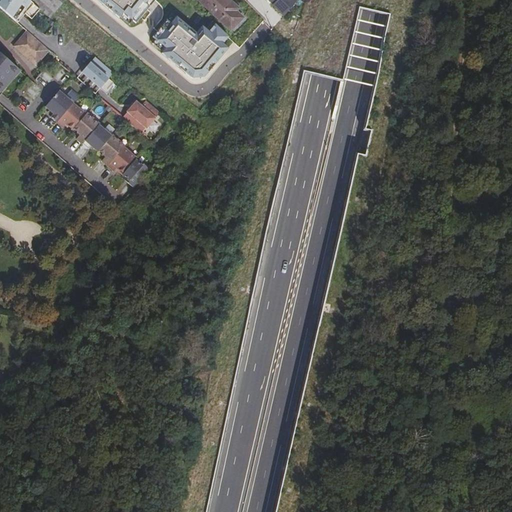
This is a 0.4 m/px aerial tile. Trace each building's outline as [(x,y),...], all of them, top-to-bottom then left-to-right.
[(0,0),(0,8),(15,21),(22,12),(31,20),(38,10),(32,5),(33,4),(29,0),(0,0)] [(29,0),(33,4),(39,10),(44,14),(56,0),(29,0)] [(150,0),(98,0),(129,25),(150,0)] [(235,13),(238,10),(228,0),(196,0),(230,32),(242,20),(235,13)] [(267,0),(281,14),(288,8),(286,6),(292,0),(291,0),(267,0)] [(146,24),(157,27),(163,6),(151,3),(146,24)] [(242,20),(230,32),(235,36),(249,22),(238,10),(235,13),(242,20)] [(196,36),(172,16),(151,41),(162,50),(159,54),(189,80),(202,80),(234,43),(208,21),(196,36)] [(48,50),(26,31),(13,46),(35,65),(48,50)] [(0,54),(0,87),(2,85),(4,87),(4,86),(6,87),(14,77),(13,76),(14,76),(12,74),(16,68),(9,62),(3,56),(0,54)] [(93,58),(80,73),(98,89),(103,83),(106,80),(111,73),(93,58)] [(13,76),(14,77),(20,71),(16,68),(12,74),(14,76),(13,76)] [(49,88),(54,77),(41,71),(36,82),(49,88)] [(106,80),(103,83),(110,89),(113,85),(106,80)] [(57,92),(44,106),(48,110),(53,114),(51,116),(50,117),(62,128),(64,127),(65,125),(67,127),(72,131),(73,130),(79,136),(75,141),(88,150),(91,147),(97,153),(98,152),(102,155),(105,158),(103,159),(100,162),(113,172),(115,171),(116,170),(122,175),(122,176),(123,177),(128,182),(126,184),(133,190),(149,171),(142,165),(140,167),(133,161),(134,159),(128,153),(129,153),(110,136),(109,137),(97,126),(97,125),(85,114),(84,115),(71,104),(72,103),(64,96),(63,97),(57,92)] [(122,118),(141,135),(154,119),(153,119),(158,113),(145,102),(140,108),(135,103),(122,118)] [(41,318),(26,315),(24,323),(40,326),(41,318)]
